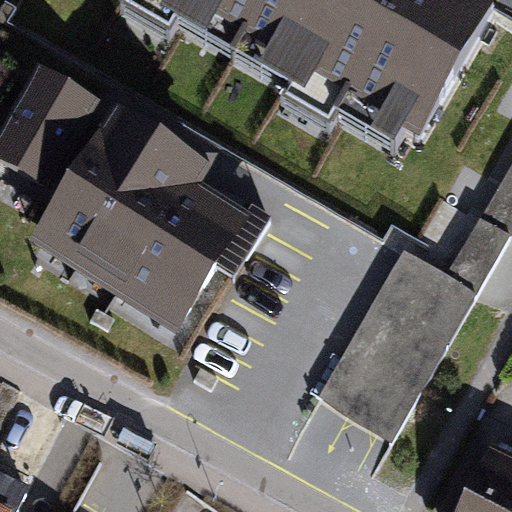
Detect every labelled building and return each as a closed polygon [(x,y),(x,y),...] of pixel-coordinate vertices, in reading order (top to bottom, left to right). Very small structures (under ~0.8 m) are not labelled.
[(125,0),(232,62),(268,0),(125,0)] [(485,0),(268,0),(232,62),(399,160),(407,146),(419,153),(503,10),(485,0)] [(18,270),(93,318),(190,162),(119,117),(112,127),(31,75),(0,123),(0,180),(53,214),(18,270)] [(216,179),(190,162),(93,318),(170,366),(264,219),(211,185),(216,179)] [(511,511),(511,460),(488,449),(457,511),(511,511)] [(0,511),(18,511),(29,495),(0,478),(0,511)]
